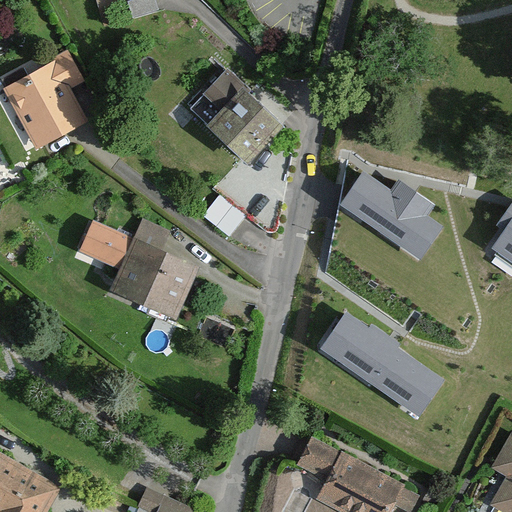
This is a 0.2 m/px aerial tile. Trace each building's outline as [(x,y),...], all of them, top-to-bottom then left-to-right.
[(158,0),(129,0),(134,18),(161,10),(158,0)] [(74,52),(4,88),(35,148),(90,120),(74,90),(89,82),(74,52)] [(282,124),(226,69),(203,93),(218,108),(201,126),(242,165),(282,124)] [(365,172),(342,204),(419,259),(442,227),(426,216),(434,205),(398,179),(391,190),(365,172)] [(223,192),(205,212),(231,235),(249,215),(223,192)] [(511,203),(497,225),(504,230),(492,247),(511,261),(511,203)] [(75,250),(115,265),(128,231),(88,216),(75,250)] [(197,266),(133,238),(109,292),(173,321),(197,266)] [(347,312),(322,348),(419,416),(444,379),(347,312)] [(511,511),(511,430),(492,466),(506,473),(491,501),(511,511)] [(391,511),(406,484),(313,435),(298,464),(325,478),(317,494),(350,511),(391,511)] [(45,511),(61,485),(0,451),(0,511),(45,511)] [(188,511),(192,504),(148,485),(140,504),(156,511),(188,511)]
